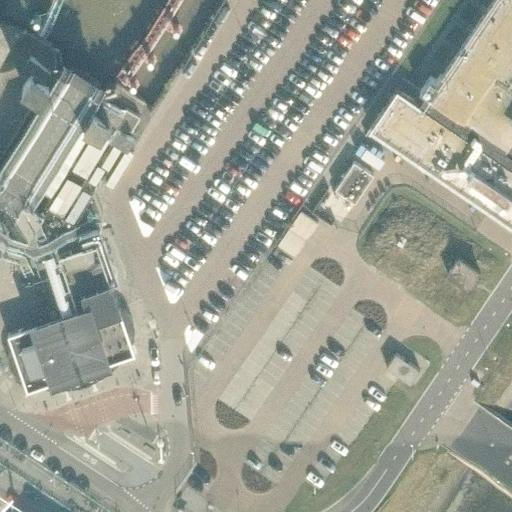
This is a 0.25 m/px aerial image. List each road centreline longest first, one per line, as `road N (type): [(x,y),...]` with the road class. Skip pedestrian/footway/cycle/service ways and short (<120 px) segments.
road 1 (unclassified): [(511,287),(386,472)]
road 2 (unclassified): [(147,511),(179,460),(171,339)]
road 3 (unclassified): [(136,511),(0,417)]
